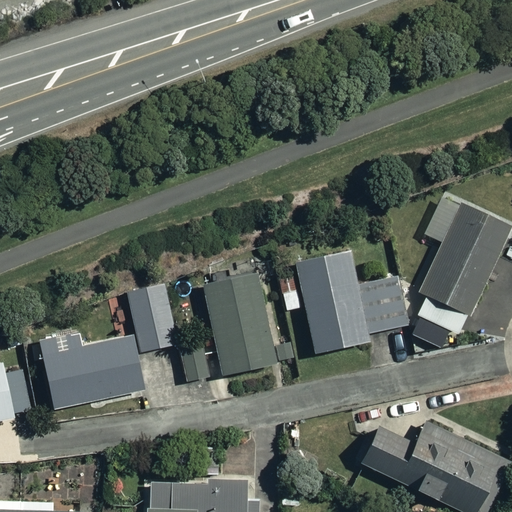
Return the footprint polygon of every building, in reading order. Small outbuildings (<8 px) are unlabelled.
[(418,318),(411,334),(430,343),(437,326),(453,334),(504,226),(458,205),(407,312),(418,318)] [(345,251),(273,266),(278,292),(295,288),(309,353),(365,341),(364,334),(404,325),(395,284),(354,293),(345,251)] [(269,363),(248,274),(197,285),(218,375),(269,363)] [(174,344),(161,284),(125,291),(137,351),(174,344)] [(77,346),(74,331),(34,340),(48,409),(140,390),(128,335),(77,346)] [(202,378),(196,340),(176,343),(182,381),(202,378)] [(0,419),(9,418),(8,414),(28,410),(17,359),(0,362),(0,419)] [(481,511),(506,459),(421,419),(409,445),(370,427),(353,463),(457,511),(481,511)] [(238,511),(238,482),(135,484),(135,511),(238,511)] [(49,511),(49,502),(0,501),(0,511),(49,511)]
